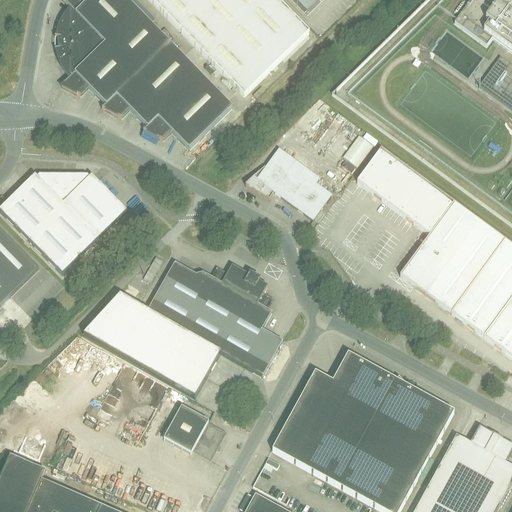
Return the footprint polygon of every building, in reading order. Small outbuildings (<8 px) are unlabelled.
[(143,132),(159,141),(163,143),(163,142),(161,141),(170,133),(189,152),(232,110),(124,0),(90,0),(88,3),(85,0),(66,0),(62,2),(70,10),(66,16),(61,23),(58,31),(56,39),(55,39),(58,40),(58,51),(54,51),(55,52),(56,52),(58,60),(61,67),(65,74),(70,80),(61,88),(80,98),(78,97),(87,88),(105,107),(103,110),(102,109),(101,110),(121,121),(121,120),(120,119),(128,111),(147,130),(144,132),(143,132)] [(147,0),(244,99),(309,35),(274,0),(147,0)] [(290,0),(307,17),(323,0),(290,0)] [(323,37),(361,0),(325,0),(310,16),(310,23),(323,37)] [(511,0),(471,0),(453,25),(485,48),(491,41),(495,43),(511,55),(511,67),(500,59),(479,88),(511,112),(511,0)] [(145,11),(143,14),(154,23),(156,20),(145,11)] [(366,141),(361,138),(345,159),(359,170),(380,144),(370,136),(366,141)] [(505,243),(381,151),(357,184),(429,238),(400,278),(451,316),(505,243)] [(331,198),(275,157),(266,170),(264,168),(245,187),(269,200),(274,194),(313,222),(331,198)] [(127,214),(91,177),(89,180),(87,178),(39,177),(37,179),(35,177),(0,211),(0,213),(62,277),(127,214)] [(340,198),(344,191),(339,188),(335,195),(340,198)] [(0,308),(39,270),(0,230),(0,308)] [(511,247),(505,243),(451,316),(511,360),(511,247)] [(175,265),(151,307),(147,313),(221,355),(262,379),(283,343),(262,332),(272,314),(265,310),(270,301),(261,297),(266,288),(258,284),(259,282),(250,276),(249,278),(232,269),(227,277),(219,273),(214,281),(203,275),(196,277),(175,265)] [(120,297),(83,337),(194,401),(221,355),(147,313),(130,303),(120,297)] [(379,511),(400,511),(454,415),(409,391),(398,380),(395,383),(393,380),(392,381),(348,357),(332,385),(315,375),(272,453),(379,511)] [(209,424),(181,409),(163,441),(191,457),(193,453),(210,463),(216,452),(220,451),(220,445),(225,435),(208,426),(209,424)] [(456,439),(415,511),(497,511),(511,485),(511,469),(505,466),(511,452),(511,446),(479,429),(470,446),(456,439)] [(0,511),(108,511),(41,482),(45,474),(9,458),(0,479),(0,511)] [(265,465),(277,471),(279,467),(268,460),(265,465)] [(283,511),(255,497),(254,499),(249,497),(241,511),(240,511),(283,511)]
